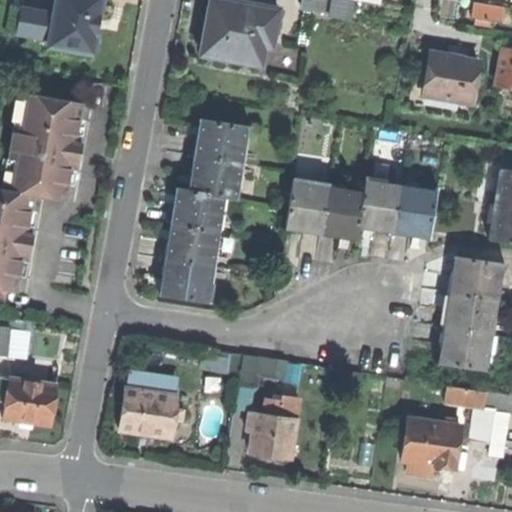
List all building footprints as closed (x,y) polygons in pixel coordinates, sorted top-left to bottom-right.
[(55,0),(53,13),(49,40),(48,46),(92,54),(96,31),(92,30),(94,18),(98,18),(101,0),(55,0)] [(199,55),(260,66),(266,34),(274,35),(278,9),(232,0),(231,0),(229,10),(209,6),(203,35),(199,55)] [(351,0),(302,0),(302,8),(328,13),(328,15),(349,18),(351,0)] [(471,18),(500,23),(503,10),(473,5),(471,18)] [(16,35),(24,36),(29,9),(21,8),(16,35)] [(24,36),(49,40),(53,13),(29,9),(24,36)] [(511,50),(501,48),(494,86),(511,89),(511,50)] [(423,94),(470,103),(478,63),(456,59),(449,57),(449,56),(430,52),(423,94)] [(7,124),(9,125),(16,126),(21,94),(15,93),(12,112),(10,111),(7,124)] [(82,105),(21,94),(16,126),(9,125),(3,160),(10,161),(5,191),(34,196),(65,202),(71,170),(75,170),(78,152),(81,136),(76,135),(82,105)] [(195,136),(192,156),(243,164),(249,127),(198,119),(195,136)] [(189,172),(186,190),(225,197),(238,199),(243,164),(192,156),(189,172)] [(0,170),(1,171),(0,178),(0,189),(5,191),(10,161),(3,160),(1,159),(0,167),(0,170)] [(511,170),(500,168),(494,204),(511,207),(511,170)] [(365,177),(363,189),(357,228),(379,231),(393,233),(401,183),(365,177)] [(306,232),(320,235),(328,184),(292,178),(284,228),(306,232)] [(436,188),(401,183),(393,233),(414,237),(428,238),(436,188)] [(363,189),(328,184),(320,235),(339,238),(355,240),(357,228),(363,189)] [(171,206),(168,224),(219,232),(225,197),(186,190),(173,188),(171,206)] [(28,227),(34,196),(5,191),(0,189),(0,301),(3,302),(5,290),(16,292),(22,262),(27,262),(30,245),(33,228),(28,227)] [(511,207),(494,204),(488,240),(511,243),(511,207)] [(166,240),(163,259),(214,266),(219,232),(168,224),(166,240)] [(499,300),(504,265),(454,257),(451,275),(448,292),(499,300)] [(158,294),(209,302),(214,266),(163,259),(161,275),(158,294)] [(494,335),(499,300),(448,292),(445,311),(443,327),(494,335)] [(0,355),(5,356),(9,329),(0,327),(0,355)] [(489,371),(494,335),(443,327),(441,342),(438,363),(489,371)] [(218,368),(237,370),(239,355),(220,353),(218,368)] [(277,359),(242,354),(237,385),(253,387),(257,363),(276,366),(277,359)] [(55,384),(0,376),(0,399),(5,400),(3,417),(20,420),(20,424),(26,425),(32,426),(33,421),(50,424),(55,384)] [(491,391),(447,385),(444,402),(476,406),(471,441),(491,444),(495,410),(496,408),(483,407),(484,401),(490,401),(491,391)] [(125,389),(119,429),(147,433),(169,436),(172,419),(173,408),(175,396),(125,389)] [(511,394),(491,391),(490,401),(484,401),(483,407),(496,408),(495,410),(511,412),(511,394)] [(280,402),(266,400),(264,414),(249,412),(247,429),(253,430),(249,452),(265,454),(289,458),(295,418),(296,417),(299,398),(281,396),(280,402)] [(181,409),(173,408),(172,419),(180,420),(181,409)] [(455,467),(460,425),(407,418),(401,460),(407,461),(406,471),(419,473),(431,475),(433,465),(455,467)]
